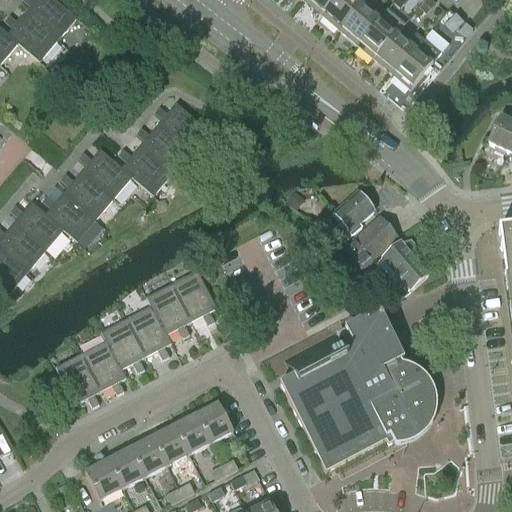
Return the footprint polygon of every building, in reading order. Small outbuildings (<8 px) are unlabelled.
[(23,19),(55,46),(75,22),(48,0),(39,0),(35,5),(29,0),(24,0),(21,4),(30,11),(23,19)] [(307,0),(303,5),(321,20),(337,0),(307,0)] [(337,0),(321,20),(338,34),(367,0),(356,0),(355,2),(351,0),(337,0)] [(371,0),(367,0),(338,34),(356,49),(379,22),(368,13),(376,4),(371,0)] [(403,0),(396,0),(392,6),(399,12),(407,2),(403,0)] [(427,0),(418,10),(426,17),(435,7),(427,0)] [(379,22),(356,49),(373,64),(396,37),(404,28),(386,13),(379,22)] [(55,46),(23,19),(17,27),(8,19),(3,25),(12,32),(7,38),(17,48),(38,66),(55,46)] [(0,67),(17,48),(7,38),(0,31),(0,67)] [(422,42),(391,79),(409,94),(439,58),(428,49),(437,40),(429,34),(422,42)] [(391,79),(422,42),(415,37),(407,46),(396,37),(373,64),(391,79)] [(154,132),(186,159),(207,135),(174,108),(166,118),(157,111),(152,117),(161,124),(154,132)] [(508,156),(511,148),(511,126),(511,123),(511,121),(502,117),(489,147),(508,156)] [(136,153),(168,180),(186,159),(154,132),(148,139),(139,132),(134,138),(143,146),(136,153)] [(168,180),(136,153),(130,160),(122,153),(116,160),(125,167),(120,173),(119,173),(130,182),(151,200),(168,180)] [(78,178),(110,205),(130,182),(119,173),(120,173),(98,154),(89,164),(81,157),(76,164),(84,170),(78,178)] [(59,199),(92,227),(110,205),(78,178),(72,185),(64,178),(58,185),(66,191),(59,199)] [(359,227),(373,214),(356,195),(332,217),(340,226),(332,233),(343,245),(361,230),(359,227)] [(92,227),(59,199),(53,207),(45,200),(40,206),(48,213),(44,218),(43,218),(62,235),(76,246),(92,227)] [(11,231),(42,258),(62,235),(43,218),(44,218),(31,207),(22,217),(14,210),(9,216),(17,223),(11,231)] [(361,273),(397,242),(379,221),(343,252),(361,273)] [(0,258),(24,279),(42,258),(11,231),(4,238),(0,234),(0,258)] [(511,232),(497,234),(511,343),(511,232)] [(347,275),(354,267),(327,243),(320,251),(347,275)] [(405,296),(409,293),(410,294),(428,278),(413,261),(416,252),(410,246),(401,248),(400,246),(382,262),(383,263),(376,269),(379,272),(405,296)] [(24,279),(0,258),(0,292),(7,299),(24,279)] [(390,312),(406,297),(405,296),(379,272),(363,288),(390,312)] [(171,288),(191,326),(203,319),(208,329),(215,326),(210,316),(216,313),(197,275),(171,288)] [(151,310),(171,348),(172,347),(167,338),(179,331),(184,341),(190,338),(185,329),(191,326),(171,288),(147,301),(151,310)] [(126,323),(146,361),(157,355),(162,364),(169,360),(165,351),(171,348),(151,310),(126,323)] [(325,475),(333,471),(384,444),(386,447),(415,432),(399,403),(393,407),(376,375),(401,363),(403,368),(406,366),(379,315),(345,333),(353,349),(344,354),(334,336),(284,363),(294,381),(279,389),(325,475)] [(107,346),(125,382),(126,382),(122,373),(134,367),(138,376),(144,373),(140,364),(146,361),(126,323),(102,336),(107,346)] [(82,359),(101,395),(112,389),(116,398),(123,394),(119,386),(125,382),(107,346),(82,359)] [(101,395),(82,359),(56,372),(75,408),(87,402),(92,411),(98,407),(94,399),(101,395)] [(195,419),(210,449),(233,437),(218,408),(195,419)] [(210,449),(195,419),(173,431),(188,460),(210,449)] [(188,460),(173,431),(151,442),(166,472),(188,460)] [(166,472),(151,442),(129,454),(144,483),(166,472)] [(144,483),(129,454),(107,465),(122,494),(144,483)] [(221,469),(226,479),(237,473),(232,463),(221,469)] [(122,494),(107,465),(84,477),(99,506),(122,494)] [(226,479),(221,469),(210,475),(215,485),(226,479)] [(234,494),(245,488),(241,480),(230,486),(234,494)] [(177,493),(182,502),(193,496),(188,487),(177,493)] [(206,500),(210,507),(224,499),(220,492),(206,500)] [(182,502),(177,493),(166,499),(171,508),(182,502)]
